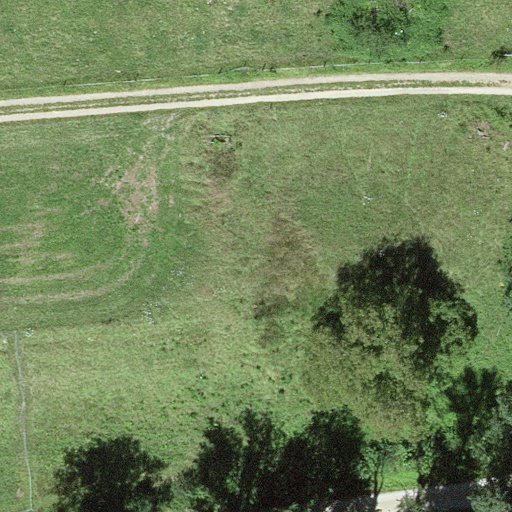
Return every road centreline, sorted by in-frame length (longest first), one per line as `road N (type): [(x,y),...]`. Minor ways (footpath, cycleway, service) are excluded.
road 1 (track): [(0,113),(472,80),(511,84)]
road 2 (track): [(371,511),(511,492)]
